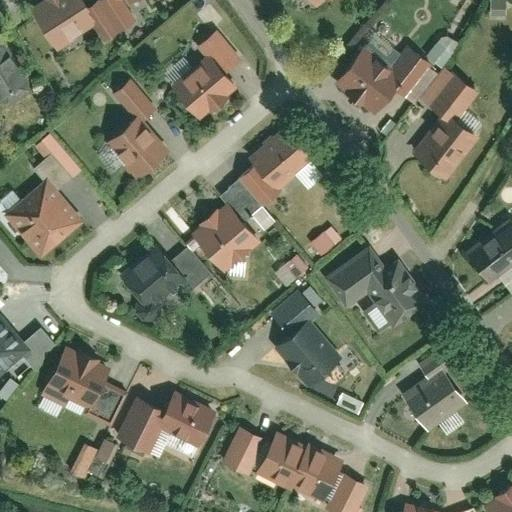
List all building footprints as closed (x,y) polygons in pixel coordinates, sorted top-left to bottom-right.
[(50,0),(33,11),(60,53),(100,27),(82,0),(50,0)] [(312,0),(320,9),(331,0),(312,0)] [(429,54),(444,64),(460,40),(444,30),(429,54)] [(0,102),(6,111),(36,91),(2,41),(0,41),(0,102)] [(366,47),(338,84),(378,115),(396,92),(407,100),(433,65),(413,50),(397,71),(366,47)] [(174,86),(201,119),(239,89),(212,56),(174,86)] [(449,181),(483,139),(450,111),(415,154),(449,181)] [(108,143),(139,179),(169,153),(139,117),(108,143)] [(316,158),(287,128),(253,160),(282,190),(316,158)] [(49,180),(6,216),(43,259),(85,223),(49,180)] [(226,272),(263,243),(231,204),(195,234),(226,272)] [(492,284),(511,268),(511,221),(469,253),(492,284)] [(336,223),(312,237),(321,252),(344,239),(336,223)] [(127,272),(146,296),(180,270),(161,246),(127,272)] [(289,284),(311,265),(299,251),(276,270),(289,284)] [(370,294),(395,330),(431,304),(398,259),(368,281),(352,260),(326,279),(348,310),(370,294)] [(0,380),(33,352),(0,313),(0,380)] [(310,388),(343,360),(310,322),(277,350),(310,388)] [(113,370),(66,348),(46,388),(94,411),(113,370)] [(430,433),(471,405),(446,369),(405,397),(430,433)] [(219,417),(178,395),(160,428),(201,450),(219,417)] [(108,428),(98,458),(112,462),(121,433),(108,428)] [(345,463),(278,432),(258,474),(325,505),(345,463)] [(89,472),(99,447),(88,443),(79,468),(89,472)] [(511,511),(511,490),(487,508),(489,511),(511,511)]
